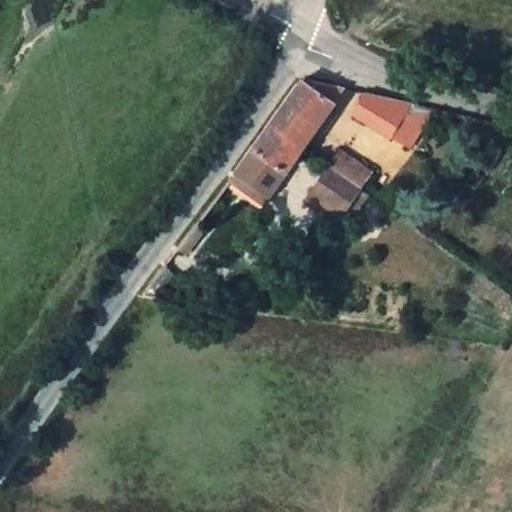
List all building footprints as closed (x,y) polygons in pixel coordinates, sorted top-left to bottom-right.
[(269,128),(301,150),(349,91),(310,82),(302,82),(269,128)] [(390,139),(412,106),(380,99),(365,95),(351,115),(389,140),(390,139)] [(412,106),(390,139),(405,148),(430,111),(412,106)] [(254,149),(284,173),(301,150),(269,128),(254,149)] [(254,149),(238,171),(266,193),(284,173),(254,149)] [(335,155),(326,168),(356,189),(365,176),(335,155)] [(326,168),(309,192),(338,214),(340,211),(353,193),(356,189),(326,168)] [(259,201),(266,193),(238,171),(231,181),(259,201)] [(338,214),(309,192),(300,203),(330,224),(338,214)] [(353,193),(340,211),(350,218),(362,199),(353,193)] [(192,233),(178,251),(187,258),(200,239),(192,233)] [(141,302),(166,305),(175,279),(162,273),(141,302)]
